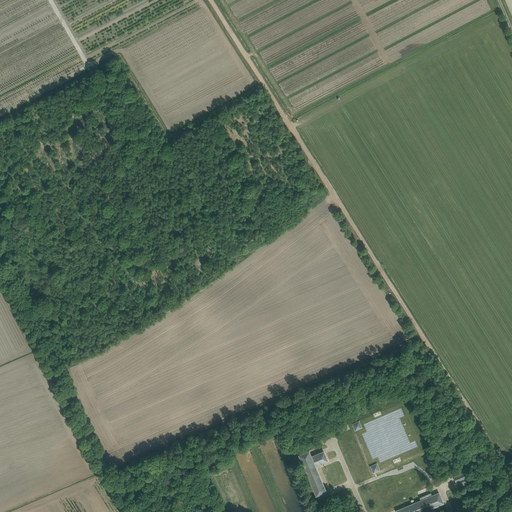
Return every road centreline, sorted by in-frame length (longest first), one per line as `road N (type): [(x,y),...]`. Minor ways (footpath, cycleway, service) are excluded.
road 1 (track): [(511,458),(500,463),(210,0)]
road 2 (unclassified): [(133,511),(89,444),(0,264)]
